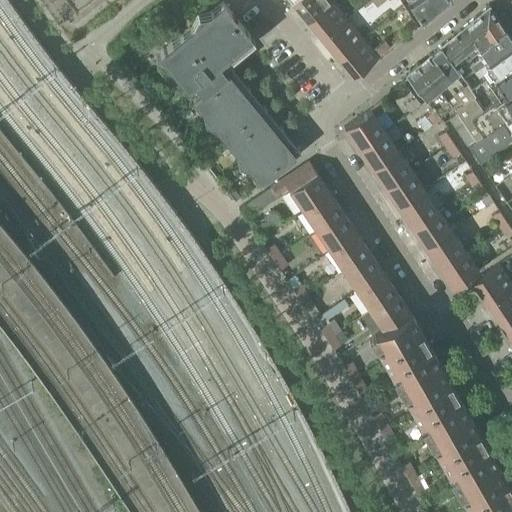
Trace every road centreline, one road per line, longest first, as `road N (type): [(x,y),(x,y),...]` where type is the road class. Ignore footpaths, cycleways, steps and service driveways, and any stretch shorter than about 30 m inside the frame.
road 1 (residential): [(511,405),(452,315),(424,292),(319,129),(344,98)]
road 2 (residential): [(344,98),(465,0)]
road 3 (residential): [(344,98),(265,0)]
